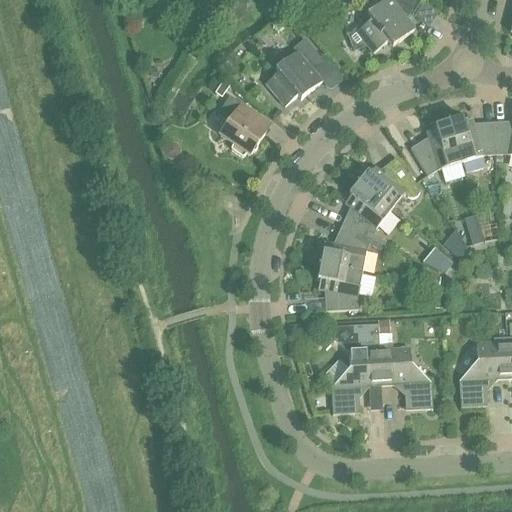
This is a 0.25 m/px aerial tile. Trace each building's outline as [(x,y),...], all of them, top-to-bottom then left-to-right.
[(356,35),(373,56),(387,44),(389,47),(395,42),(398,45),(414,32),(408,24),(424,5),(416,0),(388,0),(366,18),(370,23),(356,35)] [(265,86),(284,109),(297,99),(300,102),(322,84),(313,74),(324,64),(305,41),(294,51),(296,54),(275,72),(278,76),(265,86)] [(216,94),(222,98),(228,88),(223,84),(216,94)] [(246,155),(249,158),(271,127),(231,99),(218,116),(228,124),(219,137),(233,146),(231,149),(231,151),(241,158),(244,158),(246,155)] [(448,124),(460,165),(483,158),(483,157),(495,157),(493,125),(473,126),(471,120),(463,122),(462,120),(448,124)] [(511,123),(493,125),(495,157),(507,156),(507,157),(511,158),(511,123)] [(409,151),(427,178),(438,171),(438,172),(460,165),(448,124),(434,128),(435,131),(426,133),(428,139),(409,151)] [(357,186),(391,213),(405,195),(405,196),(406,197),(407,198),(408,199),(410,200),(411,200),(412,200),(414,200),(415,199),(416,199),(417,198),(418,197),(419,196),(419,194),(419,193),(419,191),(419,190),(418,189),(418,188),(396,159),(379,173),(374,169),(368,176),(366,174),(357,186)] [(342,228),(383,248),(386,243),(372,236),(375,230),(376,231),(391,213),(357,186),(348,197),(350,199),(345,206),(350,210),(342,228)] [(319,268),(361,276),(366,253),(369,246),(381,252),(383,248),(342,228),(333,247),(326,246),(325,254),(322,254),(319,268)] [(469,235),(472,247),(483,243),(481,232),(469,235)] [(460,243),(453,233),(442,246),(457,260),(465,251),(459,245),(460,243)] [(447,260),(438,271),(445,275),(453,265),(447,260)] [(324,293),(326,314),(358,312),(357,299),(361,276),(319,268),(316,282),(319,283),(318,292),(324,293)] [(438,289),(440,279),(429,277),(427,287),(438,289)] [(423,292),(423,309),(439,309),(439,292),(423,292)] [(378,327),(378,338),(388,338),(387,323),(377,324),(378,327)] [(331,393),(332,417),(359,416),(358,397),(363,391),(370,391),(371,414),(382,413),(381,390),(378,338),(378,327),(328,329),(328,336),(347,353),(348,356),(349,374),(331,393)] [(388,338),(378,338),(381,390),(382,390),(393,389),(404,394),(405,413),(432,412),(431,387),(411,370),(410,353),(391,354),(391,338),(388,338)] [(459,386),(460,411),(487,409),(486,390),(491,384),(509,383),(506,341),(494,342),(494,349),(475,350),(476,367),(459,386)]
